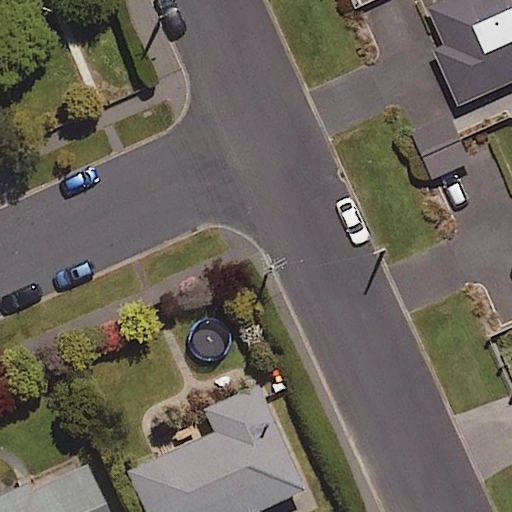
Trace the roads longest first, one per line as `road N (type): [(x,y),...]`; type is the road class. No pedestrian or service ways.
road 1 (residential): [(271,143),(443,511)]
road 2 (residential): [(0,264),(271,143)]
road 3 (residential): [(205,0),(271,143)]
